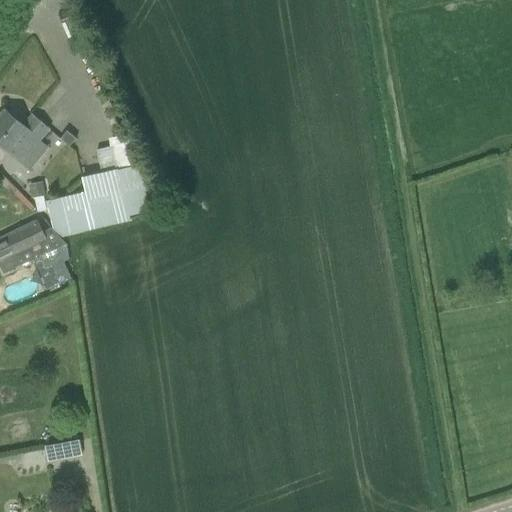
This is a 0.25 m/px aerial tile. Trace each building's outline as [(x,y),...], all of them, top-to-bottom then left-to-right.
[(33,115),(23,126),(5,111),(0,117),(0,144),(30,170),(50,147),(41,141),(50,130),(33,115)] [(77,138),(67,131),(60,139),(70,147),(77,138)] [(54,230),(61,238),(130,221),(129,217),(152,212),(141,164),(83,178),(86,193),(47,202),(54,230)] [(32,199),(35,198),(43,197),(46,196),(43,182),(29,185),(32,199)] [(61,238),(54,230),(51,228),(43,232),(37,221),(0,238),(0,265),(5,273),(58,249),(67,244),(61,238)] [(64,262),(69,259),(67,244),(58,249),(64,262)]
